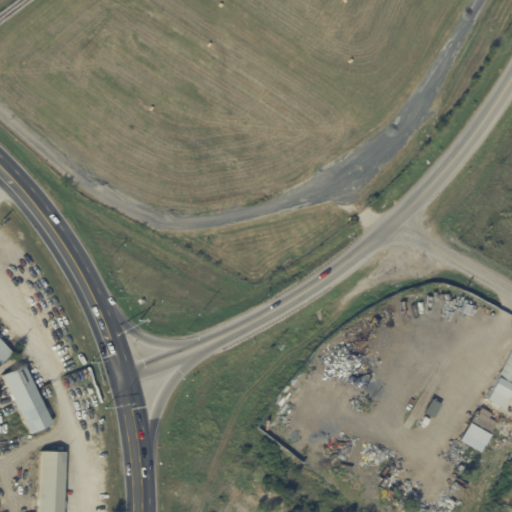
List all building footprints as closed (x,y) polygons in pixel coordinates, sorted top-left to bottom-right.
[(0,362),(0,344),(9,354),(0,362)] [(511,349),(511,422),(497,414),(493,422),(476,413),(480,405),(493,380),(494,380),(509,352),(508,351),(510,348),(511,349)] [(43,411),(49,424),(27,435),(0,376),(22,366),(43,411)] [(494,422),(486,418),(489,413),(475,406),(461,435),(483,445),(494,422)] [(34,511),(38,452),(62,453),(59,502),(64,502),(64,509),(59,509),(58,511),(34,511)]
